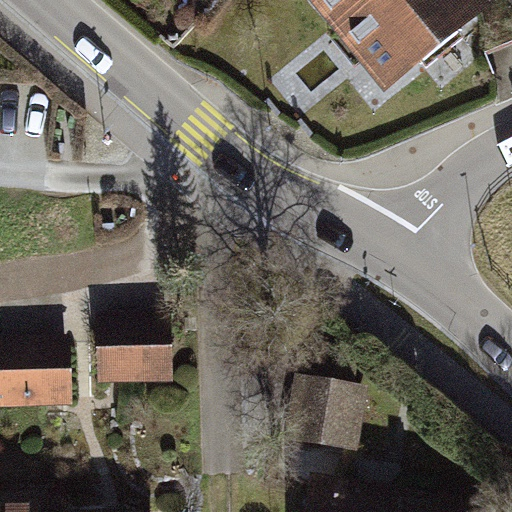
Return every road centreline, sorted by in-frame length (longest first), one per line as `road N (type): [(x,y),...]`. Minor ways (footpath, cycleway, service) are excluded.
road 1 (tertiary): [(258,180),(55,0)]
road 2 (residential): [(395,252),(477,161),(511,146)]
road 3 (tertiary): [(511,358),(395,252)]
road 4 (tertiary): [(395,252),(258,180)]
